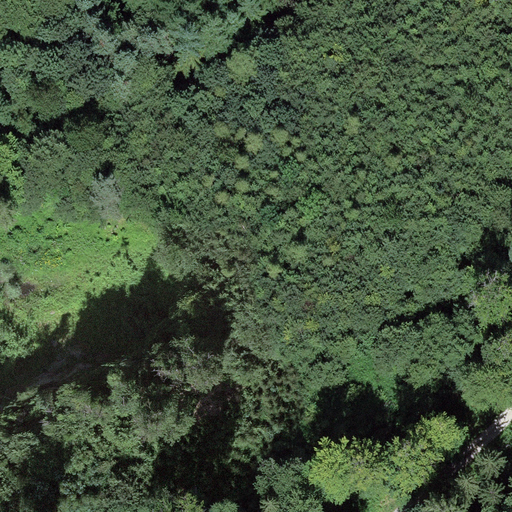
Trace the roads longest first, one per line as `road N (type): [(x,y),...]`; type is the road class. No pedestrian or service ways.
road 1 (track): [(312,0),(204,84),(119,122),(0,152)]
road 2 (track): [(404,511),(511,410)]
